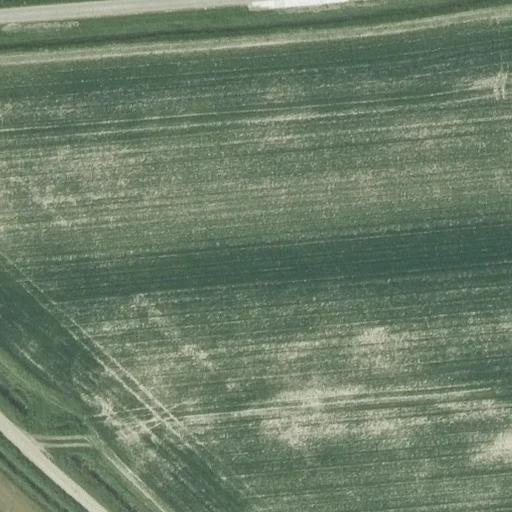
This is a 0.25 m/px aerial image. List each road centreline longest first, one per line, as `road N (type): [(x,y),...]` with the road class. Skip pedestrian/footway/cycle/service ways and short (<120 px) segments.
road 1 (unclassified): [(0,16),(215,0)]
road 2 (track): [(0,423),(93,511)]
